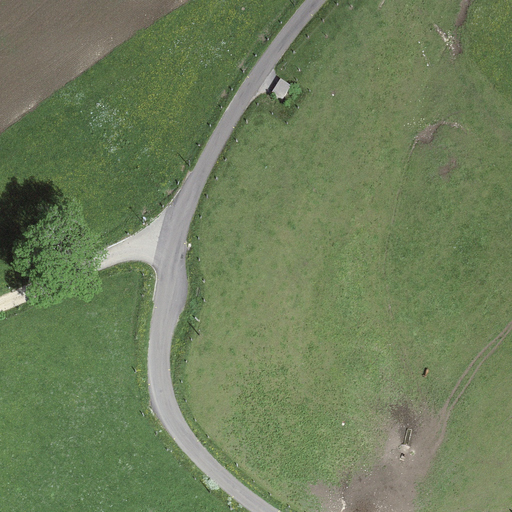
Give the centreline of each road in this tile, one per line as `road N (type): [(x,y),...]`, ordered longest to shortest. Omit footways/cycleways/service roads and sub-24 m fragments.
road 1 (unclassified): [(323,0),(244,101),(190,204),(165,326),(165,399),(176,427),(260,511)]
road 2 (track): [(0,311),(109,261),(179,242)]
